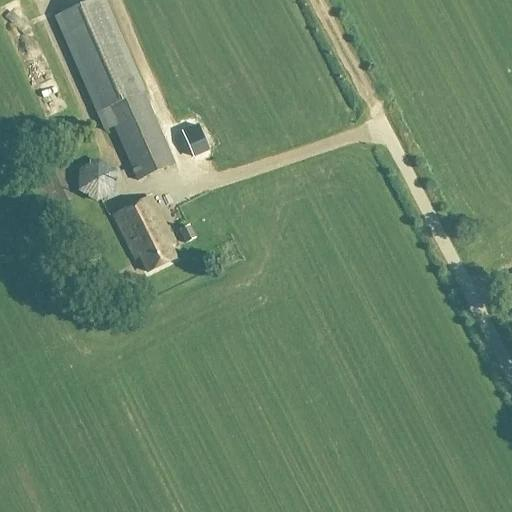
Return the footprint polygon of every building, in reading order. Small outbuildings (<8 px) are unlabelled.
[(102,0),(100,0),(55,20),(104,133),(113,129),(137,183),(173,167),(142,96),(144,95),(102,0)] [(197,127),(181,134),(191,158),(208,151),(197,127)] [(21,172),(44,218),(73,201),(59,170),(65,167),(58,153),(21,172)] [(77,193),(96,205),(115,195),(117,171),(98,161),(78,172),(77,193)] [(169,248),(173,246),(150,199),(114,217),(136,260),(140,258),(148,274),(175,261),(169,248)] [(177,234),(185,246),(196,241),(191,227),(177,234)]
